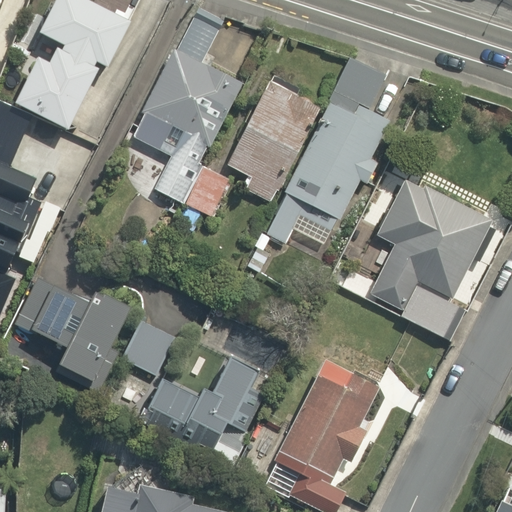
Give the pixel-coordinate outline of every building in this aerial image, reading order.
[(125,22),(82,0),(44,0),(28,31),(50,42),(41,60),(28,53),(3,103),(15,110),(60,133),(95,65),(101,68),(125,22)] [(225,179),(199,165),(245,78),(204,56),(221,24),(190,8),(121,138),(193,176),(180,200),(206,214),(225,179)] [(241,175),(235,190),(270,204),(301,127),(311,100),(262,81),(252,107),(238,101),(213,164),(241,175)] [(290,232),(322,247),(336,216),(341,219),(356,184),(369,189),(381,163),(368,157),(381,128),(385,120),(352,105),(348,113),(321,101),(280,191),(257,244),(280,254),(290,232)] [(447,303),(458,276),(466,260),(479,266),(498,224),(396,179),(370,238),(392,247),(367,306),(433,335),(441,338),(455,307),(447,303)] [(0,242),(13,249),(10,255),(28,263),(51,211),(37,205),(32,216),(14,208),(16,203),(0,195),(0,242)] [(0,296),(9,278),(0,273),(0,296)] [(138,319),(136,323),(120,316),(125,306),(87,288),(80,302),(35,281),(14,324),(59,345),(50,365),(88,383),(99,361),(132,377),(137,367),(154,375),(171,340),(173,336),(138,319)] [(357,425),(374,377),(312,355),(271,469),(329,489),(337,466),(350,470),(359,444),(365,428),(357,425)] [(152,380),(140,407),(214,441),(222,424),(239,432),(264,377),(247,369),(220,357),(200,401),(152,380)] [(272,511),(212,499),(209,510),(187,506),(190,494),(101,476),(93,511),(272,511)] [(511,511),(511,481),(503,477),(487,511),(511,511)]
